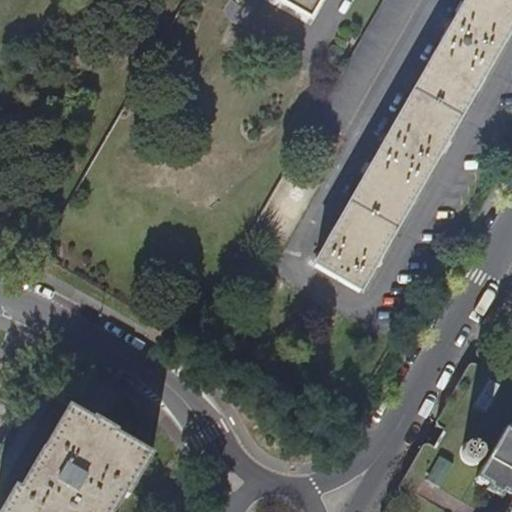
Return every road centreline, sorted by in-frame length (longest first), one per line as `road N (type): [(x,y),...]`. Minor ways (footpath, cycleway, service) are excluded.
road 1 (residential): [(217,451),(181,396),(147,371),(0,299)]
road 2 (residential): [(511,233),(380,457)]
